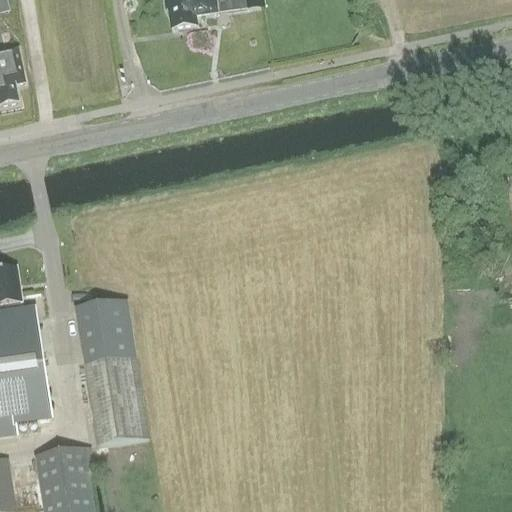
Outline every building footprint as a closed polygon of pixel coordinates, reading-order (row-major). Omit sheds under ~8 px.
[(191,17),(216,14),(213,0),(165,0),(167,8),(172,7),(175,30),(192,28),(191,17)] [(245,0),(247,13),(264,11),(263,0),(258,1),(257,0),(245,0)] [(26,86),(19,52),(0,56),(0,110),(19,106),(15,89),(26,86)] [(482,229),(484,236),(495,235),(489,201),(478,202),(481,220),(472,222),(474,230),(482,229)] [(0,440),(18,438),(17,431),(52,426),(36,315),(24,317),(22,306),(17,272),(0,274),(0,440)] [(76,313),(98,451),(149,443),(128,305),(76,313)] [(91,451),(36,460),(44,511),(94,511),(88,475),(95,474),(91,451)] [(0,464),(0,511),(15,511),(9,463),(0,464)]
